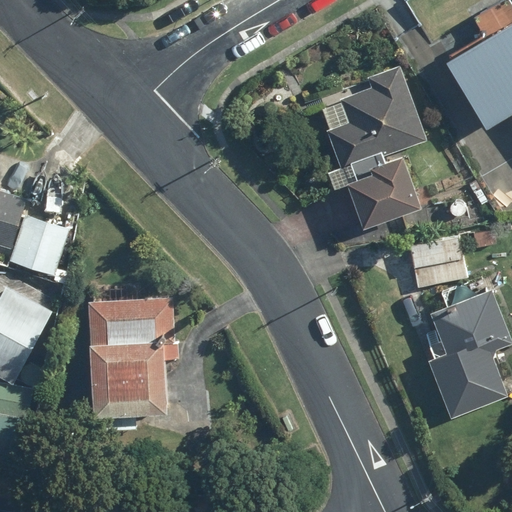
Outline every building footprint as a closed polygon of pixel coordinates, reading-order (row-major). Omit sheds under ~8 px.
[(511,24),(448,65),(490,132),(511,119),(511,120),(511,24)] [(429,203),(410,150),(391,157),(388,152),(431,136),(404,61),(373,72),(377,83),(346,94),(347,97),(326,104),(334,125),(331,127),(345,165),(333,169),(340,187),(355,182),(371,224),(429,203)] [(0,242),(16,248),(33,196),(8,188),(8,191),(0,188),(0,242)] [(29,212),(13,259),(58,274),(73,227),(29,212)] [(480,245),(499,242),(496,229),(477,232),(480,245)] [(464,234),(416,241),(422,284),(471,276),(464,234)] [(65,283),(69,271),(62,269),(57,280),(65,283)] [(0,372),(17,382),(57,307),(12,283),(0,305),(0,372)] [(434,358),(456,416),(511,395),(497,356),(500,347),(511,342),(511,329),(496,288),(436,311),(443,328),(430,333),(439,357),(434,358)] [(97,350),(100,414),(103,414),(104,429),(141,427),(140,412),(174,410),(172,357),(183,357),(183,340),(180,340),(178,295),(92,298),(95,351),(97,350)] [(0,453),(22,457),(36,387),(1,379),(0,385),(0,453)]
